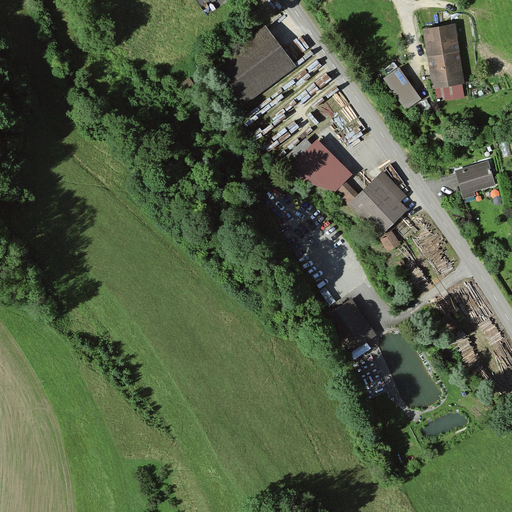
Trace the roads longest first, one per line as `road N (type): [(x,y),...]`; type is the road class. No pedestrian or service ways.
road 1 (secondary): [(511,330),(285,0)]
road 2 (track): [(341,511),(329,475),(249,344)]
road 3 (unknown): [(472,265),(370,335)]
